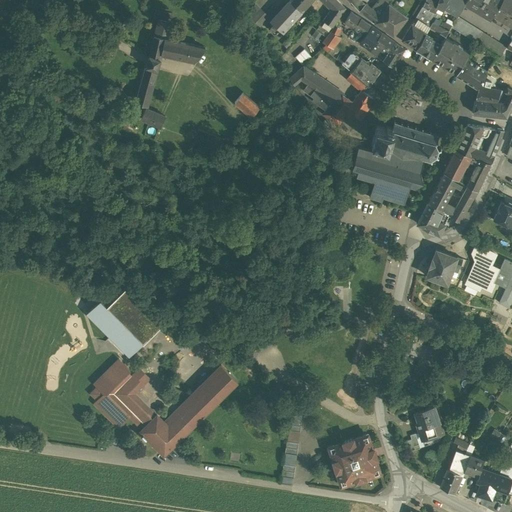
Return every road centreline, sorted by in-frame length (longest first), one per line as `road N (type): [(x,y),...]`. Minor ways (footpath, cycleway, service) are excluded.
road 1 (residential): [(0,444),(397,502)]
road 2 (residential): [(394,309),(407,257),(464,224),(511,120)]
road 3 (residential): [(397,478),(378,397),(394,309)]
road 4 (residential): [(511,366),(394,309)]
